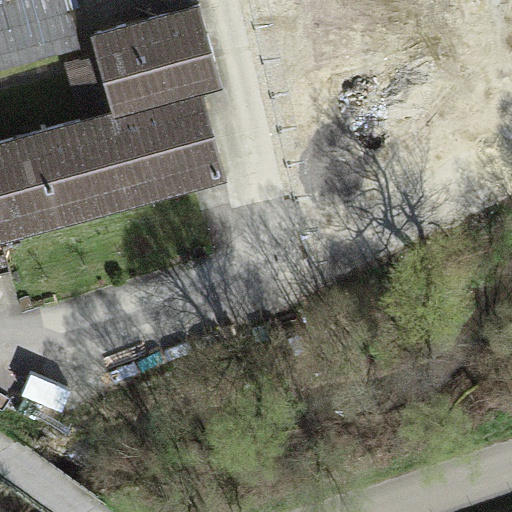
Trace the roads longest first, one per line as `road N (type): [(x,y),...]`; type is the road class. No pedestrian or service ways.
road 1 (unknown): [(0,391),(59,326),(207,265),(244,239),(266,197),(270,134),(241,0)]
road 2 (unclassified): [(369,511),(511,463)]
